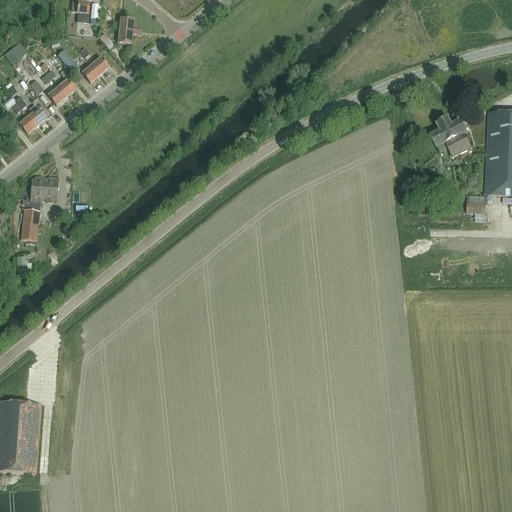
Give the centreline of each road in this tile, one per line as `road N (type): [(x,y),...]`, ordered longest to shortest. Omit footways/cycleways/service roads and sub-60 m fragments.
road 1 (tertiary): [(0,366),(242,165),(298,128),(415,75),(511,48)]
road 2 (tertiary): [(0,184),(181,37)]
